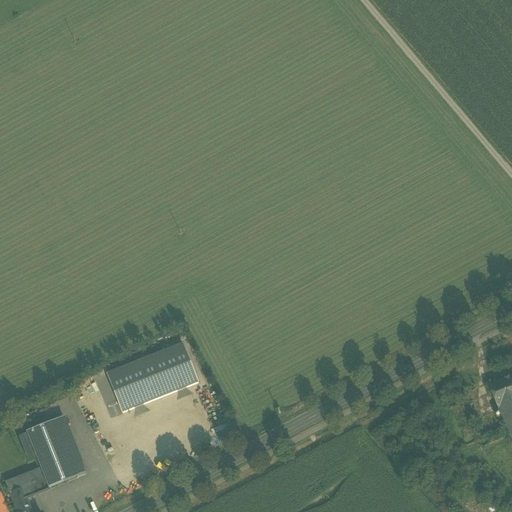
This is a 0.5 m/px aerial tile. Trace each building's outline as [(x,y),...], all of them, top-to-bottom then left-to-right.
[(185,347),(109,378),(123,412),(199,380),(185,347)] [(500,410),(511,405),(511,377),(491,386),(500,410)] [(511,438),(511,405),(500,410),(511,438)] [(64,422),(28,435),(49,491),(85,478),(64,422)] [(30,511),(23,490),(9,495),(15,511),(30,511)] [(511,494),(500,501),(504,508),(511,504),(511,494)]
